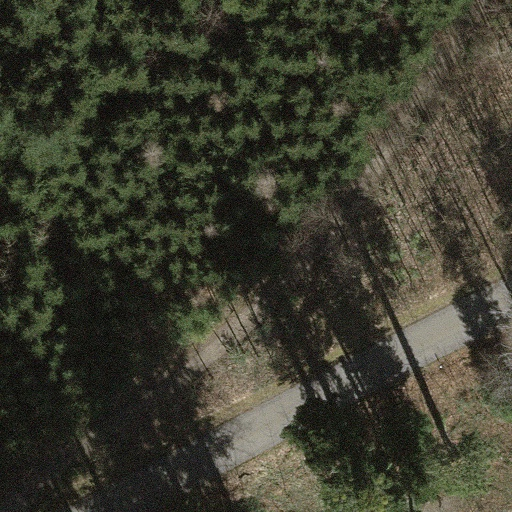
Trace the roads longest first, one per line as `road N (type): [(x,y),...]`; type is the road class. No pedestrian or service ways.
road 1 (track): [(13,511),(296,284),(501,0)]
road 2 (unclassified): [(108,511),(511,300)]
